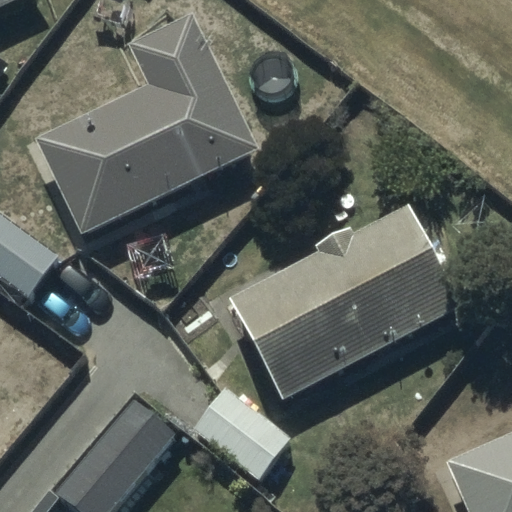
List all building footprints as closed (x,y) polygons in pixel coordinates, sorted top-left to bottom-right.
[(0,0),(0,10),(21,0),(0,0)] [(71,215),(82,239),(259,156),(196,19),(131,50),(149,90),(34,144),(51,179),(41,183),(59,221),(71,215)] [(231,303),(282,402),(458,312),(407,212),(231,303)] [(0,220),(0,280),(30,301),(58,261),(0,220)] [(0,427),(26,397),(0,375),(0,427)] [(222,391),(190,433),(257,485),(290,442),(222,391)] [(58,497),(75,511),(113,511),(175,439),(135,405),(58,497)] [(466,511),(511,511),(511,437),(446,469),(466,511)]
